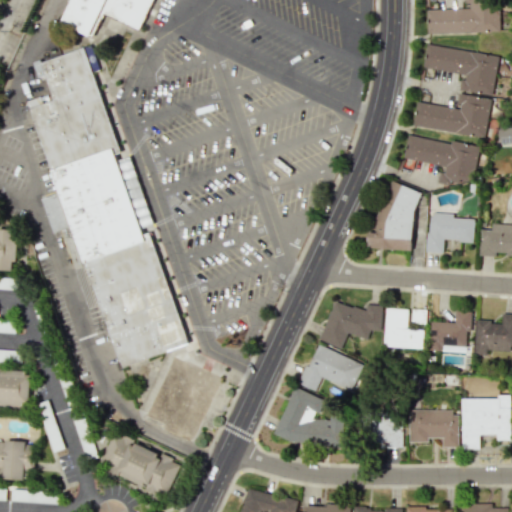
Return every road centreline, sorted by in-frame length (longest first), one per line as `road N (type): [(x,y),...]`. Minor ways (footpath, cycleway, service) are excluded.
road 1 (tertiary): [(398,0),(390,86),(370,155),(202,511)]
road 2 (residential): [(235,444),(325,472),(511,474)]
road 3 (residential): [(511,285),(317,270)]
